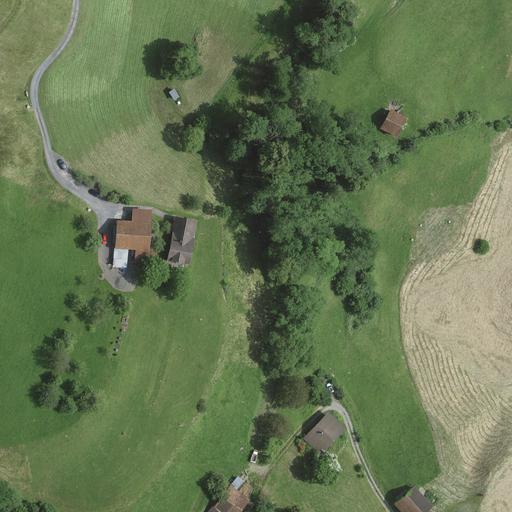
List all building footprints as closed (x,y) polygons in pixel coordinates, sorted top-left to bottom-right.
[(391,110),(382,129),(398,137),(407,119),(391,110)] [(132,221),(117,220),(115,248),(136,250),(135,262),(155,263),(156,250),(150,249),(151,211),(133,210),(132,221)] [(197,221),(175,217),(167,261),(189,265),(197,221)] [(328,412),(304,439),(318,452),(321,449),(325,452),(347,429),(328,412)] [(415,487),(395,505),(401,511),(427,511),(433,507),(415,487)] [(238,511),(246,502),(229,489),(211,511),(238,511)]
